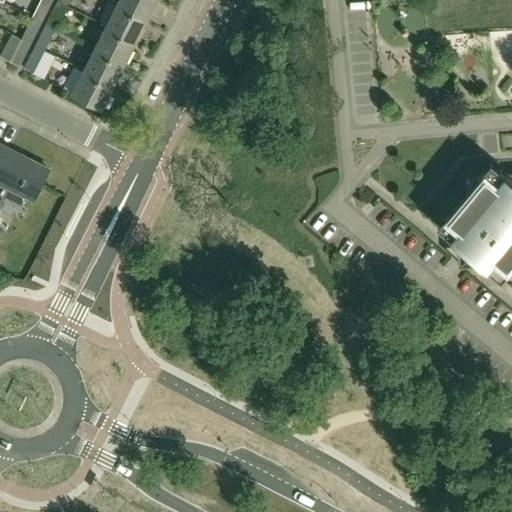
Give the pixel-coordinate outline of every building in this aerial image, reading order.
[(52,0),(40,0),(32,17),(41,21),(52,0)] [(146,19),(155,0),(118,0),(116,4),(146,19)] [(58,1),(47,24),(56,28),(67,6),(58,1)] [(134,42),(146,19),(116,4),(105,27),(134,42)] [(12,35),(30,44),(41,21),(32,17),(21,39),(13,34),(12,35)] [(47,24),(36,46),(44,50),(56,28),(47,24)] [(123,64),(134,42),(105,27),(94,49),(123,64)] [(19,66),(30,44),(12,35),(2,55),(1,55),(0,56),(19,66)] [(33,73),(44,50),(36,46),(24,68),(33,73)] [(112,86),(123,64),(94,49),(82,71),(112,86)] [(101,108),(112,86),(82,71),(71,93),(101,108)] [(0,206),(9,188),(33,199),(48,169),(0,144),(0,206)] [(501,279),(511,265),(511,178),(491,160),(483,170),(444,216),(437,225),(468,251),(501,279)]
